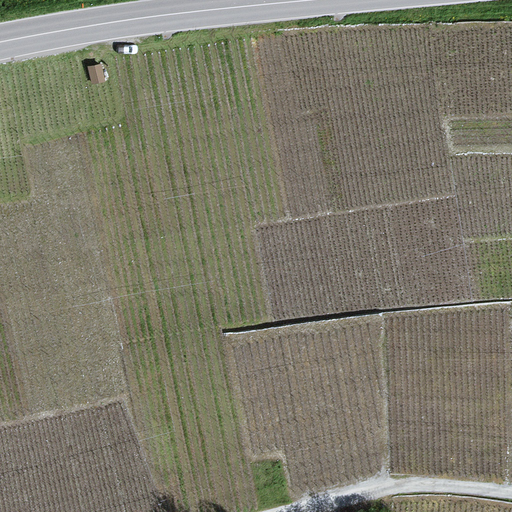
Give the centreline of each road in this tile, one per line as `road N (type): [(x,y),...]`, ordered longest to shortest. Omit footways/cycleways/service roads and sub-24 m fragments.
road 1 (tertiary): [(0,42),(313,0)]
road 2 (track): [(293,511),(389,484),(511,499)]
